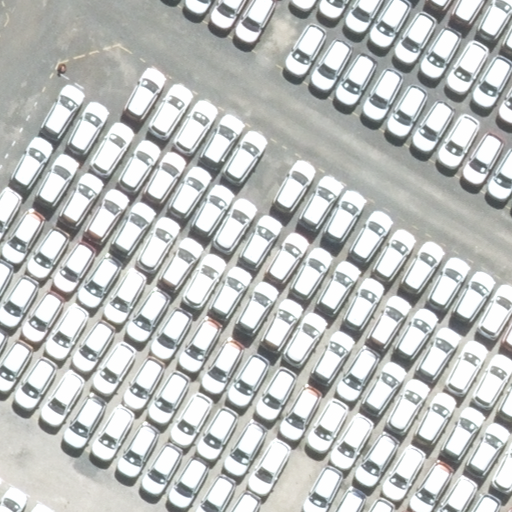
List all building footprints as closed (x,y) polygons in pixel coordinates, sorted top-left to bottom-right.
[(0,69),(55,94),(96,0),(29,0),(0,66),(0,69)] [(511,214),(511,135),(460,108),(404,212),(488,258),(511,214)] [(383,316),(357,303),(312,393),(381,427),(414,359),(372,338),(383,316)] [(511,511),(511,313),(411,511),(511,511)] [(346,511),(378,449),(297,408),(244,511),(346,511)]
